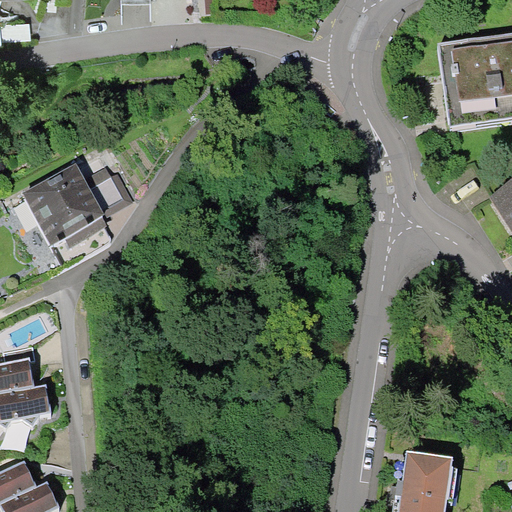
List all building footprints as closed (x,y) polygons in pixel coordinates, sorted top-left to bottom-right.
[(511,41),(439,51),(450,134),(511,125),(511,41)] [(104,225),(101,219),(125,205),(108,173),(83,187),(77,175),(26,203),(53,253),(104,225)] [(511,190),(490,205),(511,239),(511,190)] [(5,367),(29,364),(34,363),(32,350),(3,353),(5,367)] [(0,395),(33,391),(29,364),(5,367),(0,367),(0,395)] [(11,423),(20,421),(30,429),(38,419),(49,417),(45,390),(33,391),(0,395),(0,427),(4,431),(11,423)] [(444,511),(452,468),(402,459),(396,494),(392,511),(444,511)] [(0,507),(34,492),(23,466),(0,476),(0,507)] [(56,511),(45,487),(34,492),(0,507),(0,511),(56,511)]
